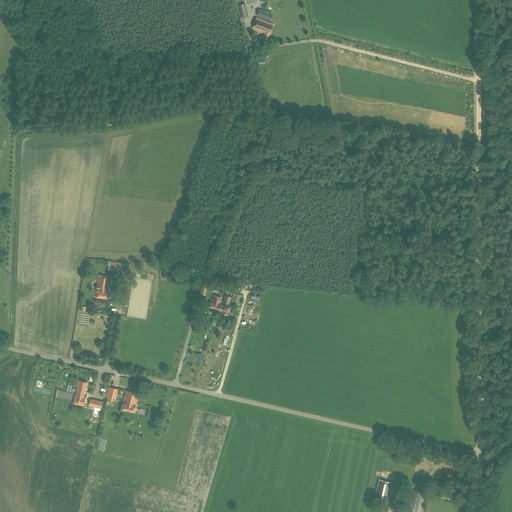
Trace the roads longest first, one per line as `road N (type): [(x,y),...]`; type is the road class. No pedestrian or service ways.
road 1 (unclassified): [(479,455),(0,346)]
road 2 (track): [(479,384),(478,177)]
road 3 (track): [(478,80),(311,41)]
